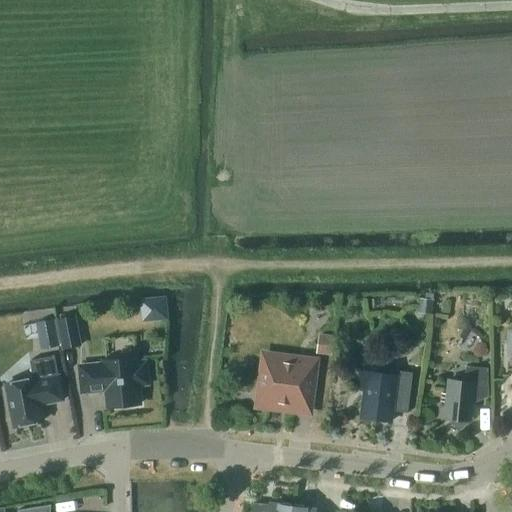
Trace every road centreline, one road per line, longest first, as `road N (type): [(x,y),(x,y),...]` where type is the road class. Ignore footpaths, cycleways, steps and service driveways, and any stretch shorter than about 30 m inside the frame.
road 1 (unclassified): [(472,476),(234,450)]
road 2 (unclassified): [(120,449),(0,472)]
